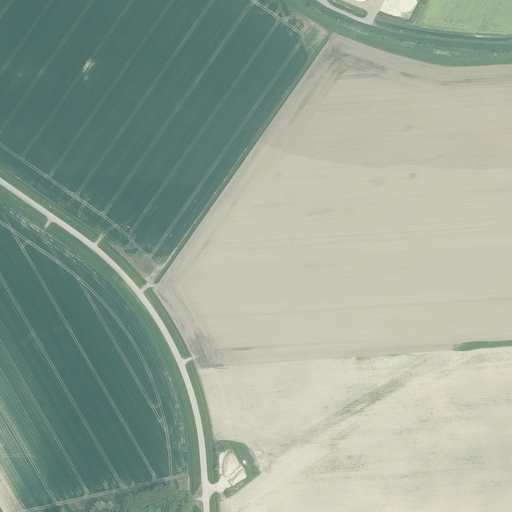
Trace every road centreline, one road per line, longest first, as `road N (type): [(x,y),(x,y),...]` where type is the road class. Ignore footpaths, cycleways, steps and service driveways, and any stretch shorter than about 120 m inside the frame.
road 1 (unclassified): [(205,511),(196,404),(152,311),(82,236),(0,179)]
road 2 (track): [(321,0),(382,27),(511,41)]
